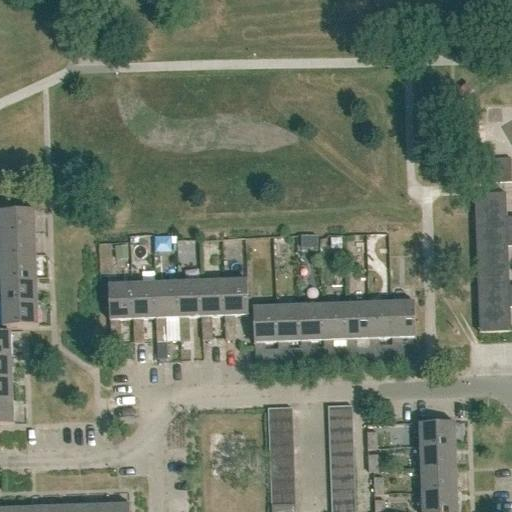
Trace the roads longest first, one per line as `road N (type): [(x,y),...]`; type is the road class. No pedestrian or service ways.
road 1 (residential): [(143,455),(156,420),(176,398),(511,389)]
road 2 (residential): [(0,461),(143,455)]
